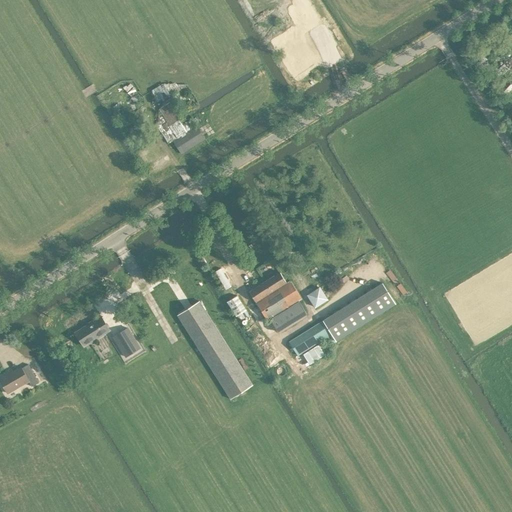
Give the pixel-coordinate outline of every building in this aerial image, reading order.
[(318,23),(303,0),(298,0),(291,5),(307,31),(318,23)] [(294,32),(274,44),(278,51),(277,51),(291,73),(292,75),(302,69),(301,67),(312,60),(298,38),(298,39),(294,32)] [(151,89),(157,101),(174,93),(170,85),(168,86),(165,82),(151,89)] [(196,125),(172,140),(181,154),(205,139),(196,125)] [(307,315),(299,301),(302,298),(291,280),(287,283),(280,272),(249,291),(267,320),(270,319),(279,333),(307,315)] [(382,282),(323,320),(332,334),(336,341),(395,304),(382,282)] [(316,307),(329,299),(320,286),(308,294),(316,307)] [(227,301),(236,316),(246,310),(237,295),(227,301)] [(177,315),(230,399),(253,385),(200,301),(177,315)] [(84,347),(110,330),(101,316),(75,332),(84,347)] [(127,327),(113,336),(126,357),(140,348),(127,327)] [(0,378),(0,379),(8,393),(29,382),(32,386),(39,382),(28,364),(22,368),(21,366),(0,378)]
